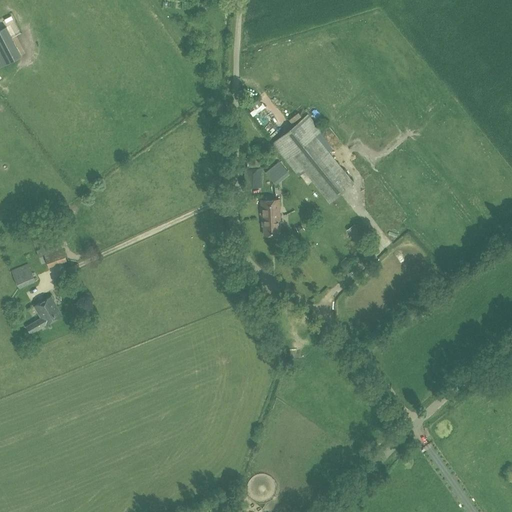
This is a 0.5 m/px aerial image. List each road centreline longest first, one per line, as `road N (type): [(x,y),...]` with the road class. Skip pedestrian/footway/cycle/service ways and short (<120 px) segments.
road 1 (unclassified): [(413,421),(363,350),(252,255),(237,194)]
road 2 (residential): [(237,194),(44,280)]
road 3 (unclassified): [(237,194),(239,0)]
road 4 (unclassified): [(413,421),(511,337)]
road 5 (unclassified): [(328,511),(413,421)]
